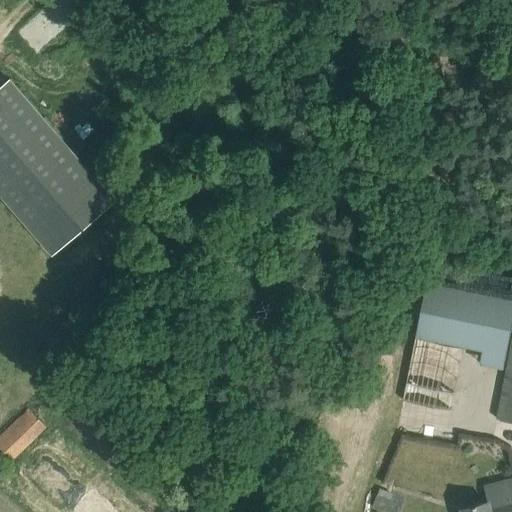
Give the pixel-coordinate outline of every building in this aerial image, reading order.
[(138,210),(33,87),(0,115),(0,174),(76,264),(138,210)] [(481,363),(505,368),(511,335),(511,298),(428,281),(417,335),(484,349),(481,363)] [(511,421),(511,347),(498,419),(511,421)] [(404,400),(452,410),(455,394),(407,384),(404,400)] [(31,410),(0,439),(0,446),(11,458),(45,424),(31,410)] [(389,511),(394,500),(378,494),(373,506),(389,511)] [(511,511),(511,494),(489,500),(490,501),(463,508),(464,511),(511,511)]
